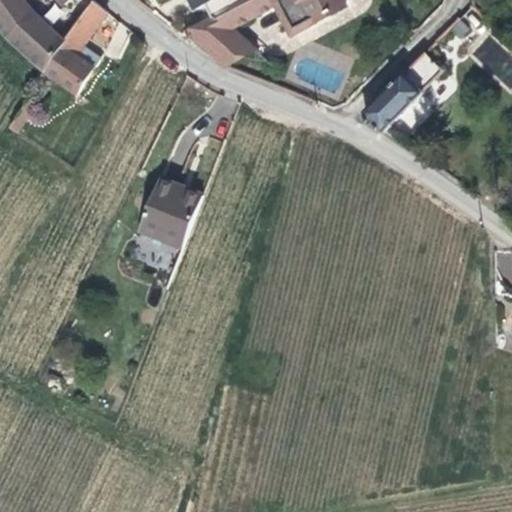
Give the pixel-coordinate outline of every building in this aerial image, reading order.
[(49,75),(87,16),(81,12),(62,35),(35,10),(27,0),(61,0),(67,6),(74,0),(0,0),(0,25),(11,41),(49,75)] [(294,34),(314,23),(346,7),(341,0),(244,0),(240,2),(213,16),(184,30),(226,66),(255,50),(243,40),(229,28),(247,19),(277,4),(294,34)] [(206,3),(213,16),(240,2),(239,0),(191,0),(196,8),(206,3)] [(85,48),(109,13),(96,2),(87,16),(49,75),(80,95),(97,69),(80,56),(85,48)] [(470,27),(460,17),(452,25),(461,35),(470,27)] [(229,28),(243,40),(255,34),(247,19),(229,28)] [(370,79),(396,54),(387,45),(361,70),(370,79)] [(103,61),(85,48),(80,56),(97,69),(103,61)] [(365,118),(385,133),(425,93),(424,91),(445,70),(428,51),(364,113),(365,118)] [(14,129),(19,133),(39,104),(32,100),(14,129)] [(185,249),(206,197),(163,179),(142,231),(185,249)]
